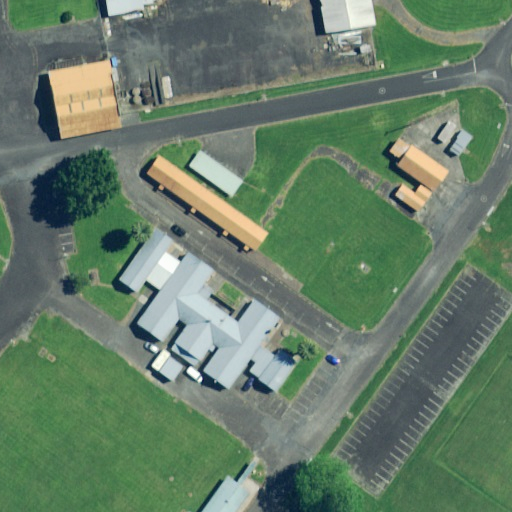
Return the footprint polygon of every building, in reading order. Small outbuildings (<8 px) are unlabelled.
[(140,0),(105,0),(109,16),(143,10),(140,0)] [(364,0),(312,0),(319,35),(369,26),(364,0)] [(105,60),(43,71),(54,135),(116,124),(105,60)] [(167,76),(158,78),(161,99),(171,97),(167,76)] [(472,137),(463,131),(450,150),(459,156),(472,137)] [(442,170),(402,141),(386,163),(426,192),(442,170)] [(232,176),(195,149),(183,165),(220,192),(232,176)] [(262,232),(150,151),(135,171),(248,252),(262,232)] [(344,175),(312,219),(302,212),(309,203),(295,193),(272,225),(285,235),(296,219),(307,227),(277,268),(302,286),(369,192),(344,175)] [(420,200),(395,182),(384,198),(408,216),(420,200)] [(220,396),(245,362),(248,365),(239,377),(266,396),(288,365),(269,352),(267,355),(252,345),(271,317),(247,300),(231,322),(189,292),(205,270),(180,252),(172,262),(157,252),(166,239),(148,226),(110,280),(129,293),(137,281),(152,292),(128,325),(152,342),(168,319),(176,325),(162,345),(193,366),(206,347),(211,350),(192,377),(220,396)] [(182,368),(169,358),(158,372),(172,382),(182,368)] [(233,511),(249,490),(222,471),(192,511),(233,511)]
